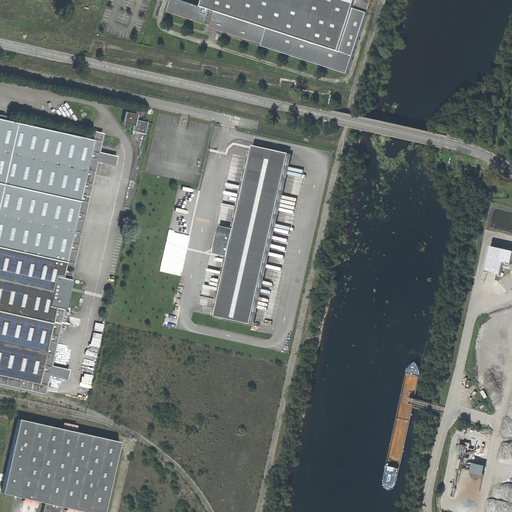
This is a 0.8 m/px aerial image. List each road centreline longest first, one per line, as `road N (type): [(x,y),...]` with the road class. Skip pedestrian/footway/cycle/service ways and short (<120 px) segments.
road 1 (tertiary): [(0,43),(441,141),(511,169)]
road 2 (unclassified): [(0,70),(228,120)]
